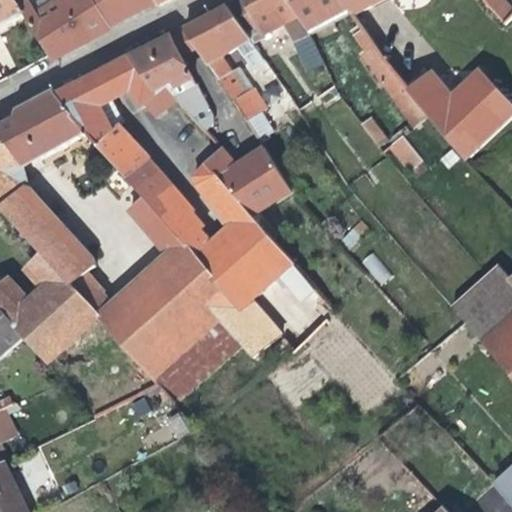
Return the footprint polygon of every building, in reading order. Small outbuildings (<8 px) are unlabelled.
[(0,0),(0,28),(25,14),(20,7),(16,0),(0,0)] [(57,0),(56,1),(36,14),(28,19),(52,56),(56,61),(80,49),(94,42),(90,37),(63,0),(57,0)] [(43,0),(32,8),(36,14),(56,1),(55,0),(43,0)] [(93,0),(63,0),(90,37),(112,25),(93,0)] [(93,0),(112,25),(131,15),(143,9),(135,0),(93,0)] [(135,0),(143,9),(159,1),(158,0),(135,0)] [(315,83),(332,74),(313,35),(291,0),(245,0),(243,1),(261,28),(267,38),(286,28),(315,83)] [(291,0),(313,35),(354,12),(345,0),(291,0)] [(380,0),(345,0),(354,12),(355,14),(373,3),(380,0)] [(496,0),(489,7),(505,24),(511,17),(511,6),(506,0),(496,0)] [(243,1),(232,7),(250,34),(261,28),(243,1)] [(28,19),(36,14),(32,8),(28,2),(20,7),(25,14),(28,19)] [(238,41),(250,34),(232,7),(220,13),(238,41)] [(256,72),(270,64),(250,34),(238,41),(220,13),(205,20),(188,29),(226,88),(235,101),(248,92),(226,58),(242,48),(256,72)] [(365,52),(375,45),(362,25),(352,32),(365,52)] [(157,45),(132,58),(151,96),(175,85),(179,92),(196,84),(200,82),(176,36),(157,45)] [(375,45),(365,52),(362,54),(413,130),(432,115),(411,89),(375,45)] [(157,116),(177,100),(174,95),(179,92),(175,85),(151,96),(132,58),(102,73),(117,103),(135,94),(145,111),(150,107),(157,116)] [(432,115),(468,158),(511,117),(511,100),(482,68),(454,93),(439,76),(430,71),(411,89),(432,115)] [(97,142),(118,129),(108,108),(117,103),(102,73),(87,81),(60,95),(90,134),(97,142)] [(196,84),(179,92),(182,98),(199,89),(196,84)] [(248,92),(235,101),(248,121),(258,136),(272,157),(280,152),(271,135),(276,131),(265,113),(269,110),(255,87),(248,92)] [(235,101),(226,88),(213,96),(235,129),(240,126),(248,121),(235,101)] [(19,108),(15,119),(44,158),(90,134),(60,95),(57,90),(37,99),(19,108)] [(363,124),(380,147),(389,140),(372,118),(363,124)] [(44,158),(15,119),(0,126),(0,205),(4,210),(32,188),(28,167),(44,158)] [(258,136),(248,121),(240,126),(250,140),(258,136)] [(97,142),(135,185),(157,166),(122,126),(118,129),(97,142)] [(410,132),(406,126),(393,137),(398,142),(410,132)] [(193,163),(194,174),(208,165),(224,151),(216,143),(193,163)] [(224,151),(208,165),(224,177),(244,202),(263,190),(245,162),(238,167),(224,151)] [(256,300),(283,278),(297,266),(244,202),(224,177),(208,165),(194,174),(197,186),(229,227),(214,240),(207,231),(189,247),(230,295),(243,311),(256,300)] [(189,247),(207,231),(211,228),(157,166),(135,185),(147,199),(183,241),(189,247)] [(98,259),(34,186),(32,188),(4,210),(43,254),(74,288),(90,272),(98,265),(98,259)] [(167,254),(183,241),(147,199),(132,213),(167,254)] [(183,241),(167,254),(114,300),(97,314),(101,319),(154,381),(224,321),(214,309),(230,295),(189,247),(183,241)] [(376,252),(363,258),(377,286),(390,279),(376,252)] [(6,280),(0,285),(0,310),(24,338),(49,366),(101,319),(97,314),(74,288),(43,254),(27,268),(43,286),(28,298),(10,277),(6,280)] [(317,289),(297,266),(283,278),(303,302),(317,289)] [(483,343),(511,317),(511,282),(498,267),(452,307),(483,343)] [(90,272),(74,288),(97,314),(114,300),(106,292),(107,290),(90,272)] [(243,311),(230,295),(214,309),(224,321),(244,345),(256,358),(285,334),(256,300),(243,311)] [(0,358),(24,338),(0,310),(0,358)] [(511,317),(483,343),(511,376),(511,317)] [(224,321),(154,381),(157,385),(175,405),(244,345),(224,321)] [(0,464),(6,462),(10,460),(1,443),(18,435),(7,412),(0,415),(0,464)] [(178,441),(191,434),(181,414),(168,421),(178,441)] [(0,511),(29,511),(6,462),(0,464),(0,511)] [(511,475),(498,488),(511,502),(511,475)]
